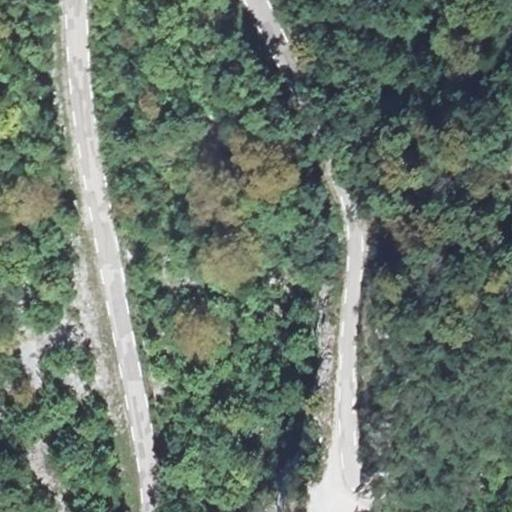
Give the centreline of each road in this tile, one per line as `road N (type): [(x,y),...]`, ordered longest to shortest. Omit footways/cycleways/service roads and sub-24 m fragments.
road 1 (unclassified): [(369,511),(336,459),(328,347),(337,197),(330,150),(257,0)]
road 2 (unclassified): [(69,0),(82,132),(153,511)]
